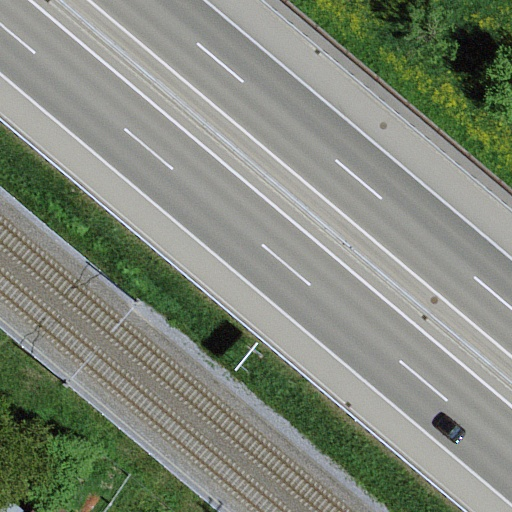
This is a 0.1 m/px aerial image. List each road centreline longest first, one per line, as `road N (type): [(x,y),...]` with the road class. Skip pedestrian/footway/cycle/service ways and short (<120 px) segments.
road 1 (motorway): [(0,25),(511,459)]
road 2 (motorway): [(511,309),(146,0)]
